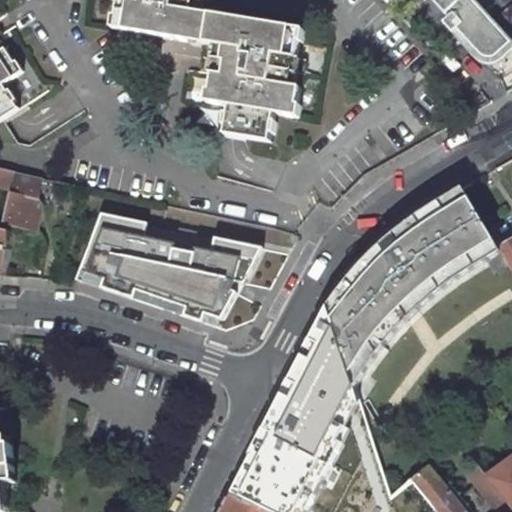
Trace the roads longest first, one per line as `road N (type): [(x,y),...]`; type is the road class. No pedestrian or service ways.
road 1 (residential): [(511,130),(365,223),(254,382)]
road 2 (residential): [(254,382),(131,332),(0,306)]
road 3 (residential): [(191,511),(254,382)]
